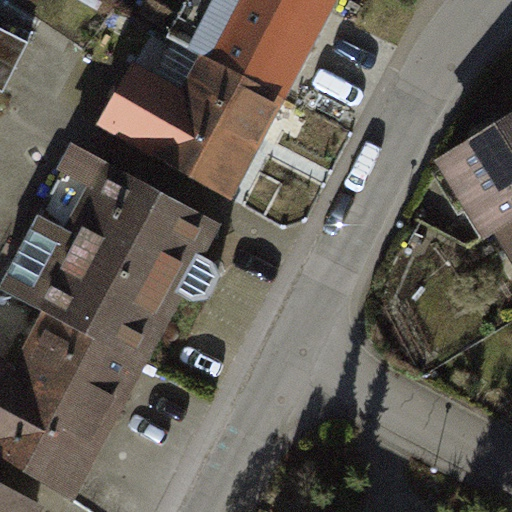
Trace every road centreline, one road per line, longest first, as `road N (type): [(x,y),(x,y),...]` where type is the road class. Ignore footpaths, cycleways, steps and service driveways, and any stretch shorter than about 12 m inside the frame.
road 1 (residential): [(293,352),(445,55),(501,0)]
road 2 (residential): [(511,472),(433,416),(293,352)]
road 3 (residential): [(211,511),(293,352)]
